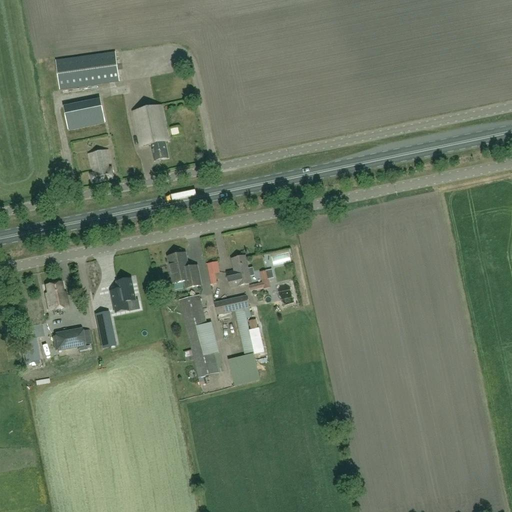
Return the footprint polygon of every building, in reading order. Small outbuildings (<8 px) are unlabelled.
[(115,52),(93,55),(56,61),(60,90),(119,81),(115,52)] [(100,101),(64,108),(69,130),(104,123),(100,101)] [(133,111),(139,142),(140,147),(152,145),(155,161),(168,159),(165,142),(168,142),(161,106),(133,111)] [(108,150),(88,154),(90,166),(92,166),(93,173),(89,173),(91,184),(114,179),(112,168),(108,168),(107,163),(111,162),(108,150)] [(185,254),(168,258),(174,284),(185,282),(186,289),(201,286),(197,266),(188,268),(185,254)] [(251,282),(245,256),(232,258),(234,271),(230,271),(233,286),(251,282)] [(217,272),(222,271),(219,260),(208,262),(213,284),(219,282),(217,272)] [(111,293),(112,296),(115,313),(129,310),(127,303),(135,301),(131,280),(117,283),(119,291),(111,293)] [(45,294),(49,311),(69,308),(66,292),(64,293),(62,282),(46,285),(48,294),(45,294)] [(211,323),(206,324),(199,295),(180,300),(192,350),(183,352),(186,362),(194,360),(199,378),(224,372),(219,352),(218,352),(211,323)] [(246,295),(219,301),(215,302),(217,314),(236,310),(245,308),(248,307),(246,295)] [(236,310),(245,356),(228,361),(235,387),(260,380),(254,355),(255,355),(245,308),(236,310)] [(251,328),(260,324),(257,317),(248,321),(251,328)] [(110,320),(97,322),(103,349),(115,346),(110,320)] [(256,352),(266,350),(260,326),(250,328),(256,352)] [(14,330),(18,352),(32,349),(28,327),(14,330)] [(85,346),(82,332),(62,336),(65,349),(85,346)]
